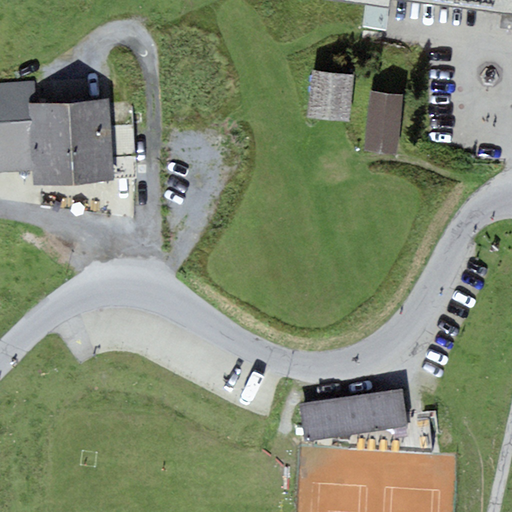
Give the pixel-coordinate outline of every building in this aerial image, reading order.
[(511,0),(418,0),(511,13),(511,0)] [(353,75),(311,71),(307,116),(349,121),(353,75)] [(33,81),(0,83),(0,172),(32,170),(28,105),(35,104),(33,81)] [(396,153),(403,94),(369,90),(362,149),(396,153)] [(114,180),(109,100),(28,105),(32,170),(33,185),(114,180)] [(402,389),(299,404),(304,441),(407,427),(402,389)]
